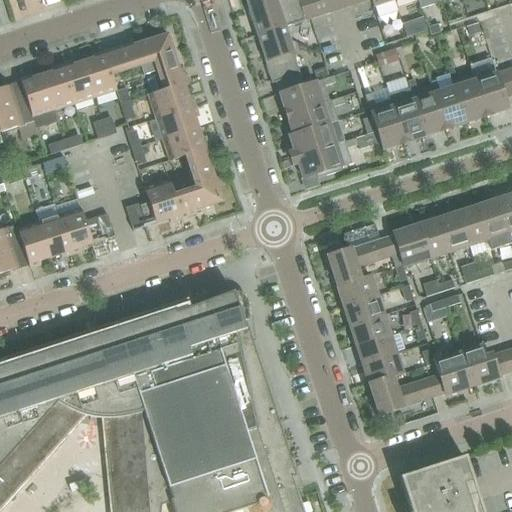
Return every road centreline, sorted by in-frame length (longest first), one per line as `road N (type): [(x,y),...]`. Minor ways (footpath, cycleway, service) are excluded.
road 1 (residential): [(273,233),(0,320)]
road 2 (residential): [(273,233),(511,153)]
road 3 (residential): [(273,233),(353,466)]
road 4 (residential): [(200,0),(273,233)]
road 5 (residential): [(511,416),(353,466)]
road 6 (residential): [(0,45),(141,0)]
